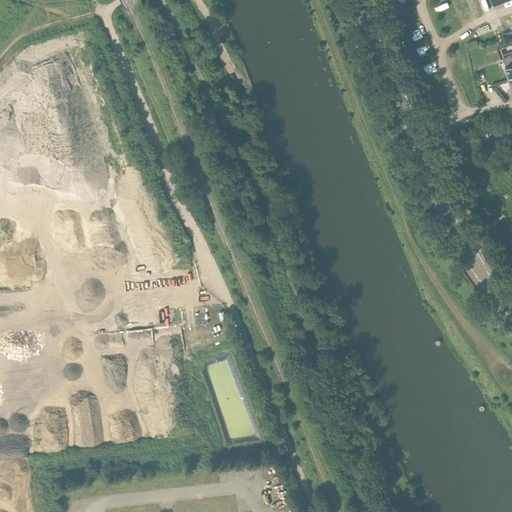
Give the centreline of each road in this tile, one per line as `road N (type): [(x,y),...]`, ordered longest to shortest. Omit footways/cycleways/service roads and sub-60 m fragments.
road 1 (track): [(411,511),(350,355),(313,326),(219,96),(190,62),(160,0)]
road 2 (tertiary): [(511,311),(446,213),(361,0)]
road 3 (unclassified): [(314,511),(195,231)]
road 4 (track): [(195,231),(100,11)]
